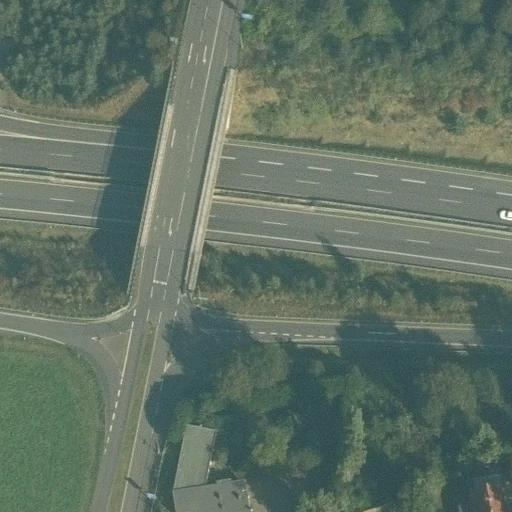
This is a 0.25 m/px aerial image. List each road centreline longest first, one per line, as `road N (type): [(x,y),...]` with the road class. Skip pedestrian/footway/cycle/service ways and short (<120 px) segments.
road 1 (motorway): [(0,185),(511,245)]
road 2 (secondary): [(219,0),(157,300)]
road 3 (motorway): [(511,198),(240,160)]
road 4 (motorway): [(247,331),(511,334)]
road 5 (motorway): [(240,160),(108,127),(0,114)]
road 6 (motorway): [(240,160),(0,137)]
road 7 (motorway): [(144,435),(186,358),(247,331)]
road 8 (tertiary): [(157,300),(138,330),(115,432)]
road 9 (tertiary): [(144,435),(163,336),(157,300)]
road 10 (motorway): [(62,333),(100,354),(115,432)]
